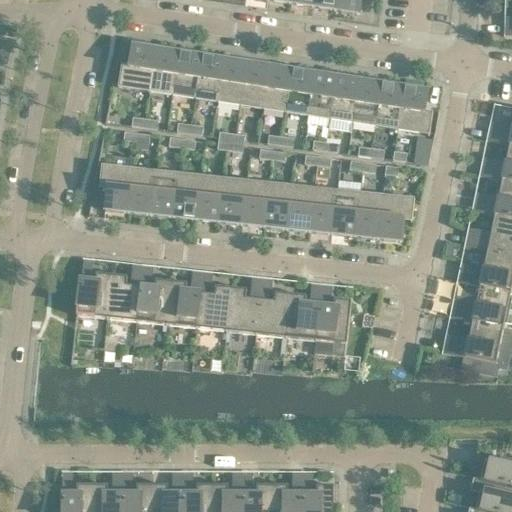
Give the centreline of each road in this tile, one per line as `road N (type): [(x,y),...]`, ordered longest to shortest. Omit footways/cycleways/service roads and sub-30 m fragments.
road 1 (residential): [(467,65),(81,10)]
road 2 (residential): [(32,250),(80,243),(419,278)]
road 3 (residential): [(355,458),(5,458)]
road 4 (residential): [(81,10),(55,28),(19,216),(32,250)]
road 5 (residential): [(32,250),(52,233),(89,38),(81,10)]
road 6 (residential): [(467,65),(419,278)]
road 7 (residential): [(5,458),(32,250)]
